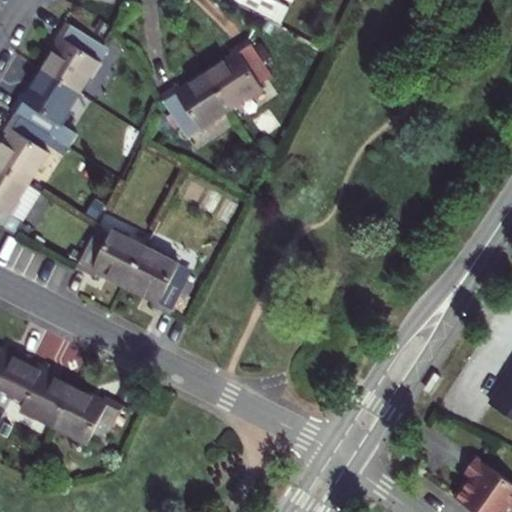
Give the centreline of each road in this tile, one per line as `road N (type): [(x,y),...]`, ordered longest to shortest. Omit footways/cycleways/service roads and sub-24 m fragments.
road 1 (residential): [(0,283),(326,450)]
road 2 (tertiary): [(502,219),(396,344),(326,450)]
road 3 (tertiary): [(352,467),(502,219)]
